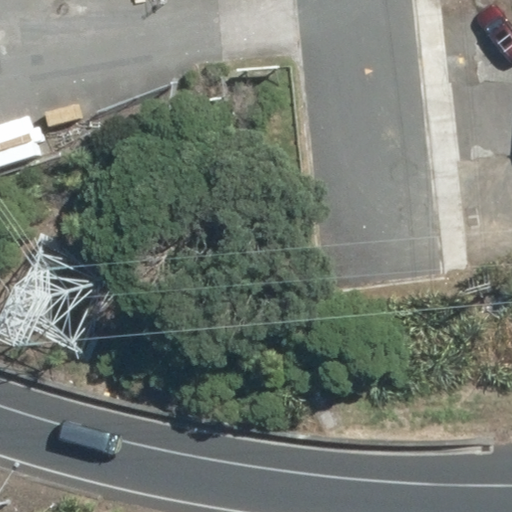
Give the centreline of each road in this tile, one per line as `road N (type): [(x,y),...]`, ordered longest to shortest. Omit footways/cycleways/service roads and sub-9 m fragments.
road 1 (motorway): [(0,416),(157,461),(340,493),(511,503)]
road 2 (residential): [(373,200),(352,0)]
